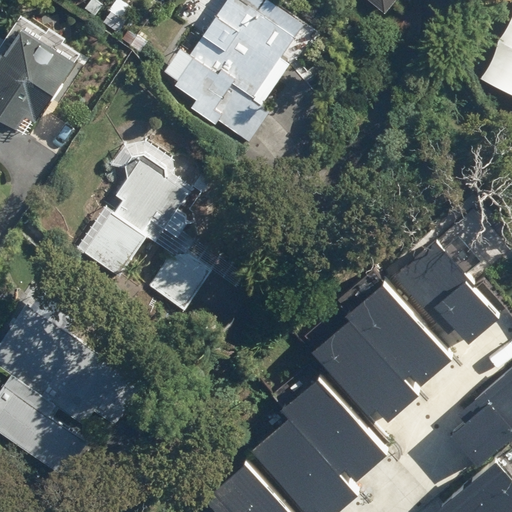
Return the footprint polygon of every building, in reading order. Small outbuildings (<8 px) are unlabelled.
[(199,104),(254,141),(279,104),(273,100),(308,48),(299,42),(315,17),(288,0),(188,0),(183,8),(212,27),(200,45),(188,38),(170,65),(183,74),(181,77),(205,93),(199,104)] [(384,0),(397,10),(405,0),(384,0)] [(0,150),(23,117),(39,128),(93,49),(36,11),(0,63),(0,150)] [(120,160),(138,169),(119,205),(109,200),(95,228),(143,253),(152,236),(179,250),(160,288),(195,306),(220,257),(201,248),(217,217),(198,207),(213,179),(132,137),(120,160)] [(0,224),(10,211),(0,203),(0,194),(4,190),(0,187),(0,224)] [(407,268),(401,261),(324,333),(343,355),(292,402),(299,410),(264,442),(276,455),(228,500),(238,511),(344,511),(370,488),(358,475),(399,436),(391,427),(436,386),(430,380),(511,303),(511,296),(459,239),(444,253),(434,243),(407,268)] [(87,426),(106,396),(135,415),(160,375),(77,323),(86,309),(45,283),(0,354),(0,365),(16,376),(0,401),(0,428),(73,474),(98,434),(87,426)] [(477,416),(467,426),(500,463),(446,511),(511,511),(511,368),(469,407),(477,416)]
